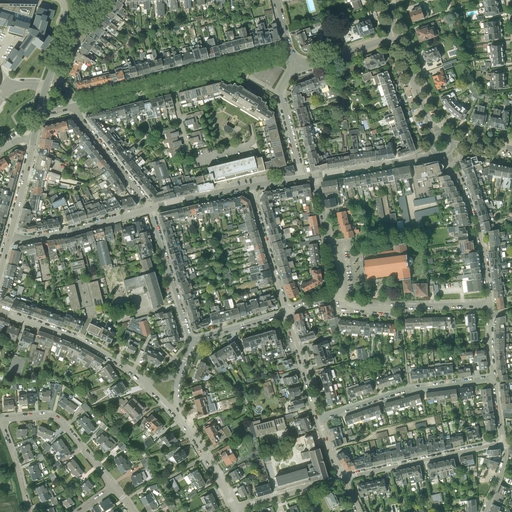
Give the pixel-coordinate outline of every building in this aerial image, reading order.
[(114,0),(111,4),(126,15),(127,15),(127,12),(125,10),(122,7),(124,5),(122,4),(116,0),(114,0)] [(150,4),(153,4),(152,0),(145,0),(147,9),(150,9),(150,4)] [(157,15),(160,15),(159,0),(152,0),(153,4),(156,4),(157,15)] [(159,0),(160,15),(165,15),(164,4),(167,3),(166,0),(159,0)] [(185,9),(189,8),(187,0),(180,0),(181,1),(181,2),(184,2),(185,9)] [(350,0),(351,3),(354,10),(361,8),(358,0),(350,0)] [(36,14),(32,28),(29,28),(35,6),(14,4),(10,4),(0,3),(0,25),(7,27),(7,25),(10,26),(9,32),(23,36),(24,34),(25,34),(27,35),(28,36),(19,47),(21,49),(19,51),(14,48),(5,60),(7,61),(4,66),(9,69),(10,68),(14,71),(23,59),(21,58),(23,55),(28,58),(37,47),(39,48),(40,47),(45,51),(54,39),(49,35),(47,38),(44,36),(48,22),(46,21),(47,18),(52,20),(55,11),(49,9),(49,11),(47,10),(48,10),(38,7),(37,13),(38,14),(38,15),(36,14)] [(125,16),(126,15),(111,4),(108,9),(121,18),(123,15),(125,16)] [(416,8),(417,10),(411,12),(414,22),(425,18),(425,17),(429,16),(429,15),(429,14),(429,12),(428,12),(427,11),(424,12),(422,6),(416,8)] [(498,6),(484,8),(485,12),(484,12),(485,16),(486,16),(499,14),(498,6)] [(108,9),(104,14),(116,23),(117,24),(118,22),(121,18),(108,9)] [(115,25),(116,23),(104,14),(100,20),(115,31),(118,28),(115,25)] [(117,32),(115,31),(100,20),(96,25),(107,33),(108,31),(110,32),(111,32),(115,35),(117,32)] [(355,31),(352,32),(355,39),(361,36),(361,35),(373,31),(372,27),(371,27),(371,26),(370,27),(368,21),(354,26),(355,31)] [(487,22),(483,23),(484,26),(484,29),(501,27),(500,25),(501,24),(501,22),(500,22),(500,21),(488,22),(487,22)] [(421,41),(425,40),(426,41),(428,40),(429,39),(439,35),(440,33),(439,30),(436,29),(435,29),(435,28),(436,28),(434,22),(428,24),(428,26),(417,30),(421,41)] [(265,44),(271,42),(268,29),(265,29),(263,23),(260,24),(265,44)] [(267,27),(268,29),(271,42),(277,41),(276,40),(280,40),(276,23),(271,24),(271,26),(267,27)] [(259,45),(265,44),(260,24),(257,25),(258,30),(256,30),(256,32),(259,45)] [(92,31),(103,38),(105,35),(106,34),(107,33),(96,25),(92,31)] [(246,48),(253,47),(250,33),(247,34),(245,27),(243,28),(243,27),(241,27),(241,28),(246,48)] [(485,35),(501,33),(501,32),(503,31),(502,30),(501,29),(501,27),(484,29),(485,35)] [(234,51),(240,50),(237,37),(234,37),(232,31),(230,31),(230,30),(229,28),(228,29),(228,30),(234,51)] [(240,50),(246,48),(241,28),(238,29),(240,36),(237,37),(240,50)] [(304,40),(306,39),(305,34),(309,33),(309,32),(311,31),(309,28),(298,32),(299,34),(296,35),(297,35),(296,35),(295,36),(295,37),(295,39),(296,39),(297,39),(299,45),(305,43),(304,40)] [(228,53),(234,51),(228,30),(227,31),(227,32),(225,32),(227,39),(224,40),(225,42),(228,53)] [(88,36),(99,43),(101,41),(106,45),(108,42),(103,38),(92,31),(88,36)] [(253,47),(259,45),(256,32),(253,32),(250,33),(253,47)] [(501,33),(485,35),(485,41),(490,41),(490,40),(494,39),(495,40),(497,40),(497,39),(502,38),(502,37),(503,36),(502,34),(501,33)] [(84,41),(97,50),(102,53),(103,51),(100,49),(101,48),(98,46),(99,43),(88,36),(84,41)] [(208,58),(205,46),(205,45),(202,45),(200,37),(196,38),(198,45),(202,59),(208,58)] [(305,43),(299,45),(301,49),(302,49),(302,50),(303,51),(304,52),(306,52),(307,52),(308,52),(308,53),(311,52),(313,51),(312,50),(315,50),(314,49),(320,48),(318,41),(317,38),(314,39),(314,37),(308,39),(308,40),(308,41),(307,41),(306,39),(304,40),(305,43)] [(214,56),(221,55),(218,43),(215,44),(213,38),(210,39),(214,56)] [(327,38),(318,41),(320,48),(329,45),(327,38)] [(208,58),(214,56),(210,39),(207,40),(208,45),(205,46),(208,58)] [(95,53),(97,50),(84,41),(81,46),(92,54),(93,51),(95,53)] [(221,55),(228,53),(225,42),(222,43),(222,42),(218,43),(221,55)] [(182,64),(189,63),(185,46),(184,46),(184,43),(177,44),(178,47),(182,47),(182,49),(179,50),(179,52),(182,64)] [(189,63),(195,61),(192,49),(188,49),(187,45),(185,46),(189,63)] [(195,61),(202,59),(198,45),(191,46),(192,49),(195,61)] [(77,52),(93,61),(94,58),(93,57),(91,56),(92,54),(81,46),(77,52)] [(176,66),(182,64),(179,52),(176,53),(174,47),(171,48),(172,52),(176,66)] [(428,62),(430,63),(431,63),(432,62),(432,61),(436,60),(436,61),(442,58),(442,57),(442,56),(442,54),(441,54),(440,54),(439,51),(438,51),(437,48),(424,52),(428,62)] [(157,71),(163,69),(160,57),(157,58),(155,49),(151,50),(152,52),(157,71)] [(163,69),(170,68),(166,50),(162,51),(163,56),(160,57),(163,69)] [(170,68),(176,66),(172,52),(169,53),(168,50),(166,50),(170,68)] [(94,62),(93,61),(77,52),(73,59),(75,60),(85,65),(87,62),(92,65),(94,62)] [(150,73),(157,71),(152,52),(149,53),(151,60),(148,61),(150,72),(150,73)] [(381,53),(370,57),(374,68),(377,67),(377,68),(381,66),(380,65),(384,63),(385,62),(384,61),(383,60),(382,58),(383,58),(381,53)] [(131,78),(138,76),(135,64),(131,65),(130,58),(126,59),(128,67),(131,77),(131,78)] [(503,58),(491,59),(492,63),(491,63),(491,66),(492,66),(504,65),(504,64),(505,64),(505,62),(503,61),(503,58)] [(144,74),(150,72),(148,61),(147,59),(141,61),(144,74)] [(74,66),(82,71),(83,69),(85,65),(75,60),(73,63),(74,64),(73,66),(74,66)] [(142,74),(144,74),(141,61),(135,62),(135,64),(138,76),(142,75),(142,74)] [(484,71),(490,70),(489,66),(489,63),(485,63),(485,67),(480,68),(481,71),(484,71)] [(75,80),(78,78),(79,77),(81,76),(80,74),(80,73),(81,73),(82,71),(74,66),(70,74),(75,78),(74,78),(75,81),(75,80)] [(117,81),(124,79),(121,67),(114,69),(115,73),(117,81)] [(124,79),(131,77),(128,67),(122,69),(121,67),(124,79)] [(439,71),(440,74),(433,77),(438,89),(442,88),(441,88),(441,86),(442,86),(441,85),(444,84),(444,85),(447,84),(446,79),(447,79),(445,76),(444,74),(445,74),(444,70),(442,70),(440,71),(439,71)] [(100,85),(105,84),(102,74),(102,71),(96,72),(96,75),(98,85),(100,85)] [(377,86),(390,82),(388,75),(389,74),(388,71),(387,72),(387,71),(376,75),(377,75),(372,77),(370,72),(363,74),(362,72),(361,73),(361,75),(363,82),(374,78),(376,87),(377,86)] [(492,81),(505,81),(506,79),(506,77),(504,76),(504,71),(496,72),(494,72),(494,73),(487,73),(487,77),(492,77),(492,81)] [(105,84),(111,82),(109,74),(109,72),(102,74),(105,84)] [(97,85),(98,85),(96,75),(95,76),(94,74),(93,75),(93,76),(90,77),(92,87),(97,86),(97,85)] [(317,77),(321,89),(324,88),(328,87),(327,84),(324,75),(323,75),(322,75),(320,76),(320,77),(317,77)] [(86,88),(92,87),(90,77),(84,78),(86,88)] [(318,90),(321,89),(317,77),(317,78),(316,77),(314,78),(314,79),(311,80),(315,91),(317,96),(317,97),(320,96),(318,90)] [(86,88),(84,78),(79,80),(78,78),(75,80),(76,82),(75,82),(77,90),(85,88),(86,88)] [(309,93),(315,91),(311,80),(310,79),(308,80),(307,81),(305,82),(309,93)] [(256,92),(252,89),(248,87),(246,89),(240,85),(239,87),(234,84),(233,86),(230,85),(229,85),(229,86),(221,81),(221,83),(217,88),(219,96),(241,108),(262,121),(274,118),(273,114),(274,113),(266,108),(267,107),(267,106),(264,105),(265,102),(261,99),(261,98),(255,94),(256,92)] [(505,81),(492,81),(491,81),(491,86),(490,86),(490,89),(492,89),(504,89),(504,82),(505,81)] [(309,93),(305,82),(299,84),(301,91),(302,93),(305,92),(306,94),(309,93)] [(384,96),(394,93),(395,92),(391,82),(390,82),(377,86),(380,94),(376,95),(377,98),(384,96)] [(214,97),(219,96),(217,88),(221,83),(211,85),(214,97)] [(299,92),(301,91),(299,84),(295,85),(294,87),(292,87),(292,89),(292,90),(291,92),(292,96),(299,94),(299,93),(299,92)] [(208,99),(214,97),(211,85),(205,86),(208,99)] [(469,95),(471,97),(472,96),(473,93),(477,89),(476,85),(469,89),(472,93),(469,95)] [(203,100),(208,99),(205,86),(200,88),(203,100)] [(339,94),(340,94),(337,86),(328,89),(331,95),(337,94),(339,94)] [(198,101),(203,100),(200,88),(194,89),(198,101)] [(192,103),(198,101),(194,89),(189,90),(192,103)] [(187,104),(192,103),(189,90),(184,92),(187,104)] [(181,105),(187,104),(184,92),(178,93),(181,105)] [(445,105),(455,99),(457,98),(454,92),(441,98),(440,98),(441,101),(442,100),(443,102),(445,105)] [(388,110),(398,107),(397,103),(398,103),(399,102),(400,101),(399,99),(398,98),(396,98),(394,93),(384,96),(385,99),(382,100),(383,103),(386,102),(389,109),(388,110)] [(163,96),(166,108),(171,107),(173,113),(175,113),(170,94),(163,96)] [(167,113),(166,108),(163,96),(156,98),(159,110),(162,110),(164,114),(166,114),(166,115),(166,117),(168,117),(167,113)] [(295,108),(306,106),(305,102),(312,101),(311,97),(304,99),(294,101),(295,108)] [(161,116),(159,110),(156,98),(149,100),(152,112),(155,111),(157,117),(161,116)] [(448,110),(450,112),(459,104),(458,102),(457,102),(455,99),(445,105),(444,108),(445,109),(447,109),(448,110)] [(146,114),(152,112),(149,100),(143,101),(146,114)] [(143,115),(146,114),(143,101),(137,103),(139,115),(141,122),(145,121),(143,115)] [(136,116),(139,115),(137,103),(130,104),(132,115),(134,124),(138,123),(136,116)] [(472,123),(478,124),(482,104),(479,103),(479,105),(478,109),(475,109),(472,123)] [(129,116),(132,115),(130,104),(123,106),(126,116),(127,122),(130,121),(129,116)] [(453,118),(456,116),(463,107),(459,104),(450,112),(451,113),(453,114),(452,116),(453,118)] [(482,104),(478,124),(485,125),(487,114),(487,111),(484,111),(486,104),(482,104)] [(297,115),(307,112),(309,112),(308,105),(306,106),(295,108),(297,115)] [(493,127),(494,127),(499,105),(496,105),(496,106),(495,106),(494,113),(491,112),(488,126),(490,128),(491,128),(493,127)] [(500,128),(502,118),(503,115),(500,114),(502,106),(499,105),(494,127),(500,128)] [(123,117),(126,116),(123,106),(117,108),(120,118),(120,121),(124,120),(123,117)] [(383,120),(402,113),(399,106),(398,107),(388,110),(389,114),(383,116),(384,118),(382,119),(383,120)] [(464,106),(463,107),(456,116),(459,118),(460,119),(462,119),(462,118),(462,117),(463,115),(464,116),(468,111),(469,110),(464,106)] [(116,119),(120,118),(117,108),(110,109),(113,120),(114,125),(117,124),(116,119)] [(110,120),(113,120),(110,109),(104,111),(107,121),(110,120)] [(107,122),(107,121),(104,111),(95,113),(97,119),(102,118),(102,120),(105,120),(106,123),(110,124),(109,122),(107,122)] [(298,121),(309,118),(307,112),(297,115),(298,121)] [(94,119),(97,119),(95,113),(86,115),(85,117),(91,125),(96,121),(94,119)] [(184,121),(185,121),(186,125),(193,124),(194,129),(201,127),(199,124),(198,124),(195,113),(187,115),(188,120),(184,121)] [(391,124),(404,119),(402,113),(383,120),(384,123),(390,121),(391,124)] [(263,127),(275,124),(274,118),(262,121),(263,127)] [(300,127),(310,125),(310,123),(314,122),(313,120),(312,120),(309,121),(309,118),(298,121),(300,127)] [(502,118),(500,128),(507,130),(509,119),(502,118)] [(72,132),(74,134),(80,129),(71,119),(66,121),(69,133),(72,132)] [(390,131),(406,125),(405,123),(406,123),(406,120),(404,120),(404,119),(391,124),(390,124),(391,127),(389,128),(390,131)] [(66,134),(69,133),(66,121),(60,122),(64,140),(67,140),(66,134)] [(97,132),(104,127),(101,123),(99,125),(96,121),(91,125),(97,132)] [(61,141),(64,140),(60,122),(54,124),(56,134),(59,133),(61,141)] [(303,140),(315,137),(318,136),(317,133),(315,134),(313,128),(317,127),(316,123),(310,125),(300,127),(303,140)] [(52,135),(56,134),(54,124),(43,126),(52,135)] [(225,131),(228,133),(232,132),(234,129),(226,124),(224,127),(225,131)] [(264,132),(277,129),(275,124),(263,127),(264,132)] [(394,136),(408,131),(407,129),(408,128),(408,126),(406,126),(406,125),(390,131),(392,130),(393,133),(394,136)] [(51,135),(52,135),(43,126),(40,138),(51,140),(51,139),(51,135)] [(97,132),(101,137),(110,129),(108,127),(106,129),(104,126),(104,127),(97,132)] [(101,137),(105,141),(115,133),(114,131),(115,130),(113,127),(110,129),(101,137)] [(167,139),(176,137),(179,136),(178,132),(179,132),(178,131),(176,132),(175,127),(161,131),(162,135),(166,134),(167,139)] [(77,141),(84,135),(80,129),(74,134),(72,135),(77,141)] [(266,138),(278,135),(277,129),(264,132),(266,138)] [(189,139),(191,143),(197,141),(199,147),(205,145),(204,142),(203,142),(200,131),(190,133),(191,138),(189,139)] [(400,141),(410,137),(409,135),(410,134),(410,132),(408,132),(408,131),(394,136),(397,135),(399,141),(400,141)] [(109,146),(116,140),(114,138),(117,136),(117,135),(118,134),(117,132),(115,133),(105,141),(109,146)] [(74,151),(80,147),(88,140),(84,135),(77,141),(78,143),(72,148),(74,151)] [(267,143),(279,140),(278,135),(266,138),(267,143)] [(356,139),(356,135),(351,136),(352,146),(353,149),(355,164),(364,162),(362,150),(362,148),(358,149),(356,139)] [(385,146),(388,159),(394,158),(395,156),(391,141),(394,140),(393,135),(389,135),(390,139),(387,140),(388,144),(385,145),(385,146)] [(169,148),(178,146),(182,145),(181,141),(181,140),(177,141),(176,137),(167,139),(163,140),(164,144),(168,143),(169,148)] [(305,146),(315,144),(317,143),(315,137),(303,140),(305,146)] [(405,146),(412,144),(411,141),(412,140),(412,138),(410,137),(400,141),(401,145),(395,146),(396,149),(405,146)] [(40,143),(59,146),(59,145),(58,145),(58,143),(51,142),(51,140),(40,138),(40,143)] [(109,146),(112,151),(125,141),(124,139),(122,141),(121,140),(118,142),(117,140),(116,140),(109,146)] [(77,155),(77,156),(92,144),(88,140),(80,147),(81,149),(76,153),(78,155),(77,155)] [(268,148),(281,145),(279,140),(267,143),(268,148)] [(382,160),(388,159),(385,146),(383,147),(383,145),(382,140),(378,141),(379,146),(382,160)] [(117,156),(124,150),(122,147),(127,143),(125,141),(112,151),(117,156)] [(370,162),(376,161),(374,147),(371,148),(371,146),(370,142),(367,143),(370,162)] [(85,154),(87,156),(96,149),(92,144),(77,156),(76,158),(77,159),(78,157),(79,156),(80,158),(85,154)] [(306,153),(317,150),(316,147),(315,144),(305,146),(306,153)] [(405,146),(407,154),(415,151),(416,150),(415,147),(413,147),(412,144),(405,146)] [(270,154),(282,151),(281,145),(268,148),(270,154)] [(117,156),(121,161),(133,151),(136,149),(134,146),(128,151),(126,148),(124,150),(117,156)] [(178,146),(169,148),(166,149),(167,153),(170,152),(172,157),(184,154),(183,150),(183,149),(180,150),(178,146)] [(376,161),(382,160),(379,146),(376,146),(376,147),(374,147),(376,161)] [(398,157),(407,154),(405,146),(396,149),(398,157)] [(37,154),(51,158),(55,160),(56,156),(53,156),(54,154),(51,154),(51,150),(39,148),(38,153),(37,154)] [(84,165),(85,165),(99,154),(96,149),(87,156),(89,158),(84,162),(85,164),(84,165)] [(12,161),(14,161),(16,159),(18,150),(16,150),(9,154),(9,155),(8,156),(12,161)] [(14,161),(21,163),(24,151),(21,151),(18,150),(16,159),(14,161)] [(308,159),(319,156),(318,154),(317,150),(306,153),(308,159)] [(125,166),(134,158),(132,156),(135,154),(134,153),(135,153),(133,151),(121,161),(125,166)] [(271,159),(283,156),(282,151),(270,154),(271,159)] [(33,171),(60,178),(60,175),(52,172),(47,171),(51,158),(37,154),(33,171)] [(93,163),(95,165),(103,158),(99,154),(85,165),(86,166),(87,166),(88,167),(93,163)] [(125,166),(129,171),(145,158),(142,155),(136,160),(134,158),(125,166)] [(318,162),(326,160),(325,156),(325,155),(319,156),(308,159),(309,164),(318,162)] [(265,170),(263,162),(262,157),(254,158),(254,156),(217,165),(210,167),(208,167),(209,174),(197,177),(197,176),(196,176),(195,176),(195,177),(194,177),(195,178),(196,179),(195,179),(199,192),(213,189),(211,178),(213,178),(214,182),(221,181),(264,170),(265,170)] [(271,159),(271,160),(273,168),(285,165),(283,156),(271,159)] [(463,170),(480,164),(483,164),(484,163),(484,162),(482,162),(481,161),(479,162),(478,161),(477,157),(471,158),(469,157),(467,158),(465,160),(463,161),(461,161),(463,170)] [(9,166),(4,158),(0,161),(0,164),(3,170),(6,168),(7,169),(10,167),(9,166)] [(93,174),(95,173),(107,163),(103,158),(95,165),(96,167),(91,171),(93,174)] [(133,176),(141,169),(142,168),(140,166),(147,161),(145,158),(129,171),(133,176)] [(169,199),(175,197),(168,174),(164,159),(159,160),(156,161),(151,162),(153,168),(158,181),(164,179),(169,199)] [(265,170),(273,168),(271,160),(263,162),(265,170)] [(320,170),(327,169),(326,160),(318,162),(320,170)] [(18,174),(21,163),(14,161),(11,173),(18,174)] [(440,161),(424,164),(414,165),(417,183),(428,181),(427,180),(430,179),(432,178),(433,178),(438,177),(440,177),(444,176),(442,169),(443,169),(444,166),(442,164),(441,164),(440,161)] [(310,172),(320,170),(318,162),(309,164),(309,165),(308,165),(310,172)] [(492,178),(495,178),(498,164),(497,164),(497,163),(495,162),(494,163),(494,164),(490,163),(490,167),(488,174),(487,180),(488,183),(491,183),(492,178)] [(103,171),(104,173),(111,168),(107,163),(95,173),(97,176),(103,171)] [(502,179),(505,166),(502,165),(502,164),(501,164),(499,163),(498,164),(495,178),(498,178),(496,186),(500,186),(502,179)] [(479,171),(483,169),(482,166),(481,166),(480,164),(463,170),(465,175),(479,171)] [(503,187),(507,188),(511,167),(508,167),(508,166),(508,165),(506,164),(505,165),(505,166),(502,179),(504,180),(503,187)] [(287,175),(290,175),(293,174),(294,174),(294,173),(292,166),(288,167),(287,167),(285,168),(285,170),(284,171),(285,173),(286,173),(287,175)] [(405,192),(406,196),(412,194),(411,191),(410,187),(409,178),(410,178),(412,178),(410,166),(408,166),(400,168),(402,181),(404,180),(404,179),(406,192),(405,192)] [(483,169),(484,172),(480,174),(479,171),(465,175),(467,181),(481,176),(488,174),(490,167),(483,169)] [(101,176),(105,181),(115,173),(111,168),(104,173),(101,176)] [(133,176),(137,181),(149,171),(150,170),(148,168),(144,171),(141,169),(133,176)] [(396,188),(397,191),(402,191),(401,186),(400,182),(402,182),(402,181),(400,168),(393,169),(396,188)] [(394,188),(396,188),(393,169),(391,169),(388,169),(388,170),(387,170),(390,183),(390,185),(393,184),(394,188)] [(59,182),(60,178),(33,171),(31,180),(33,180),(33,181),(50,181),(55,182),(59,182)] [(141,186),(150,179),(148,176),(149,175),(151,173),(149,171),(137,181),(141,186)] [(189,194),(186,184),(184,184),(183,182),(184,182),(182,175),(181,175),(180,174),(181,174),(180,171),(178,172),(179,176),(184,195),(189,194)] [(6,190),(13,191),(15,184),(18,174),(11,173),(8,172),(6,172),(5,172),(5,173),(7,175),(7,176),(12,177),(12,178),(10,177),(9,182),(9,183),(5,181),(3,189),(6,190)] [(108,187),(110,185),(118,178),(115,173),(105,181),(102,182),(99,184),(98,184),(101,190),(103,189),(108,187)] [(180,196),(174,177),(171,178),(170,174),(168,174),(175,197),(180,196)] [(366,192),(369,191),(366,174),(364,175),(363,174),(361,174),(361,175),(360,175),(362,190),(366,190),(366,192)] [(363,194),(362,190),(360,175),(355,176),(357,189),(359,189),(360,195),(363,194)] [(145,191),(152,185),(150,183),(156,179),(153,176),(150,179),(141,186),(145,191)] [(180,196),(184,195),(179,176),(177,176),(174,177),(180,196)] [(189,194),(194,193),(189,178),(189,176),(184,177),(186,184),(189,194)] [(469,186),(482,181),(481,176),(467,181),(469,186)] [(199,192),(195,179),(193,180),(192,177),(191,177),(189,178),(194,193),(199,192)] [(350,197),(353,196),(349,177),(344,178),(347,191),(349,191),(350,197)] [(114,190),(116,193),(118,195),(119,195),(125,190),(123,186),(122,184),(118,178),(110,185),(115,190),(114,190)] [(347,196),(347,191),(344,178),(338,179),(340,193),(341,197),(347,196)] [(164,200),(169,199),(164,179),(158,181),(158,183),(160,188),(164,200)] [(336,193),(340,193),(338,179),(334,180),(330,180),(323,182),(322,183),(323,187),(324,193),(325,196),(332,194),(336,193)] [(442,188),(454,185),(453,181),(451,180),(441,183),(439,183),(440,189),(442,188)] [(470,191),(480,188),(479,186),(483,184),(482,181),(469,186),(470,191)] [(145,191),(151,198),(157,193),(156,191),(160,188),(158,183),(155,186),(153,184),(152,185),(145,191)] [(302,185),(306,204),(306,206),(307,213),(312,212),(311,205),(308,206),(307,202),(312,201),(309,185),(308,184),(302,185)] [(302,204),(306,204),(302,185),(296,186),(299,198),(300,204),(302,203),(302,204)] [(443,194),(457,191),(456,186),(454,185),(442,188),(443,194)] [(296,198),(299,198),(296,186),(290,187),(294,202),(294,203),(296,202),(295,201),(297,200),(296,198)] [(490,188),(488,189),(488,190),(487,190),(486,190),(486,191),(485,190),(484,190),(484,189),(484,188),(484,187),(484,186),(480,188),(470,191),(472,196),(486,192),(491,190),(490,188)] [(113,211),(122,208),(115,198),(108,187),(103,189),(105,193),(108,200),(113,211)] [(288,203),(294,202),(290,187),(284,188),(286,198),(288,203)] [(1,194),(12,196),(13,191),(6,190),(3,189),(0,188),(0,191),(2,192),(1,194)] [(31,194),(41,196),(46,197),(47,190),(47,188),(43,188),(43,189),(32,188),(31,194)] [(156,202),(164,200),(160,188),(156,191),(157,193),(151,198),(153,200),(156,202)] [(282,198),(286,198),(284,188),(277,189),(280,200),(283,199),(282,198)] [(277,200),(280,200),(277,189),(271,190),(273,202),(274,204),(276,204),(276,203),(277,201),(277,200)] [(269,203),(273,202),(271,190),(267,191),(265,191),(259,200),(261,205),(269,203)] [(448,199),(460,196),(459,192),(457,191),(443,194),(440,195),(441,197),(442,197),(443,197),(447,196),(448,199)] [(474,201),(487,197),(486,192),(472,196),(474,201)] [(338,197),(341,197),(340,193),(336,193),(332,194),(332,198),(325,200),(327,208),(337,206),(340,205),(338,197)] [(28,209),(36,211),(38,211),(39,208),(41,208),(43,201),(40,201),(41,196),(31,194),(28,209)] [(52,203),(54,208),(54,209),(67,203),(64,197),(59,199),(56,194),(50,198),(52,203)] [(81,221),(87,219),(80,201),(78,195),(75,197),(77,204),(74,205),(75,206),(81,221)] [(115,198),(122,208),(123,209),(137,205),(131,197),(120,201),(117,196),(115,198)] [(242,206),(241,204),(240,196),(239,197),(233,198),(235,208),(242,206)] [(242,196),(240,196),(241,204),(245,203),(246,206),(250,205),(249,200),(242,196)] [(475,206),(489,202),(488,200),(488,199),(488,200),(487,197),(474,201),(475,206)] [(0,203),(9,206),(10,201),(0,198),(0,203)] [(230,214),(230,211),(227,199),(222,200),(224,214),(225,215),(230,214)] [(87,219),(92,218),(87,205),(85,206),(82,200),(80,201),(87,219)] [(96,216),(100,215),(95,203),(94,202),(94,200),(90,201),(96,216)] [(100,215),(107,213),(102,202),(101,200),(99,202),(95,203),(100,215)] [(107,213),(113,211),(108,200),(106,201),(105,200),(102,202),(107,213)] [(222,214),(224,214),(222,200),(216,201),(218,210),(219,215),(222,214)] [(92,218),(96,216),(90,201),(86,203),(87,205),(92,218)] [(477,211),(486,208),(492,206),(491,201),(489,202),(475,206),(477,211)] [(215,220),(214,218),(211,202),(206,203),(207,212),(207,213),(209,213),(211,221),(212,221),(215,220)] [(263,212),(273,209),(272,206),(273,206),(272,204),(274,204),(273,202),(269,203),(261,205),(263,212)] [(0,210),(7,212),(9,206),(0,203),(0,210)] [(197,220),(203,218),(200,204),(194,205),(197,217),(197,220)] [(193,218),(197,217),(194,205),(188,206),(191,220),(194,220),(193,218)] [(241,214),(252,211),(250,205),(246,206),(246,207),(242,208),(241,208),(239,208),(240,211),(241,214)] [(74,224),(81,221),(75,206),(68,209),(74,224)] [(192,224),(191,220),(188,206),(182,208),(186,223),(186,225),(189,225),(189,228),(193,227),(192,224)] [(453,215),(467,212),(466,206),(455,209),(449,210),(449,211),(452,211),(453,215)] [(264,218),(274,216),(273,213),(280,211),(279,207),(273,209),(263,212),(264,218)] [(339,219),(348,217),(347,214),(352,213),(352,210),(352,207),(349,208),(344,209),(344,211),(338,212),(339,219)] [(21,214),(31,217),(35,218),(36,211),(28,209),(23,208),(21,214)] [(179,221),(180,225),(186,223),(182,208),(176,209),(179,221)] [(479,217),(492,212),(491,210),(487,211),(486,208),(477,211),(479,217)] [(69,225),(74,224),(68,209),(63,211),(69,225)] [(176,222),(179,221),(176,209),(169,211),(170,216),(171,220),(175,219),(176,222)] [(160,223),(171,220),(170,216),(169,211),(160,213),(158,216),(159,219),(160,223)] [(244,220),(254,218),(252,211),(241,214),(236,215),(238,222),(244,220)] [(453,221),(469,217),(467,212),(453,215),(452,215),(453,218),(453,221)] [(492,212),(479,217),(480,222),(490,219),(489,216),(490,216),(490,217),(493,216),(492,212)] [(52,217),(54,228),(60,227),(58,218),(56,213),(51,214),(52,217)] [(309,226),(317,225),(315,215),(310,216),(310,213),(303,214),(304,218),(308,217),(309,226)] [(20,220),(28,223),(29,219),(30,220),(31,217),(21,214),(20,220)] [(266,224),(280,220),(279,217),(277,217),(276,215),(274,216),(264,218),(266,224)] [(345,225),(349,224),(348,217),(339,219),(339,223),(339,227),(341,226),(346,225),(345,225)] [(454,227),(459,226),(471,225),(469,217),(453,221),(454,223),(453,224),(454,227)] [(257,230),(255,224),(254,218),(244,220),(245,223),(238,225),(239,229),(239,231),(242,230),(242,231),(247,230),(248,232),(257,230)] [(162,229),(171,227),(171,224),(173,223),(176,222),(175,219),(171,220),(160,223),(162,229)] [(27,232),(37,231),(36,222),(30,223),(28,223),(20,220),(17,230),(27,232)] [(139,233),(145,232),(142,220),(139,221),(138,220),(137,221),(136,222),(135,222),(133,223),(133,226),(135,234),(139,233)] [(268,230),(281,226),(280,220),(266,224),(268,230)] [(499,229),(502,229),(501,225),(494,226),(494,224),(491,224),(490,221),(481,223),(483,233),(489,231),(499,229)] [(128,247),(132,246),(127,228),(122,229),(120,223),(114,225),(114,226),(116,232),(121,230),(123,237),(124,237),(125,239),(126,239),(127,242),(128,247)] [(343,232),(357,229),(356,226),(351,227),(351,224),(349,224),(345,225),(346,225),(341,226),(343,232)] [(317,225),(309,226),(305,227),(306,230),(308,229),(308,231),(311,230),(312,235),(319,234),(317,225)] [(103,228),(106,241),(115,239),(113,234),(116,233),(114,226),(103,228)] [(135,245),(137,245),(136,239),(134,239),(133,235),(135,234),(133,226),(127,228),(132,246),(135,245)] [(164,236),(175,232),(173,226),(171,227),(162,229),(164,236)] [(283,231),(284,235),(289,233),(288,231),(287,228),(282,230),(281,226),(268,230),(267,231),(268,233),(269,233),(269,235),(283,231)] [(455,238),(469,236),(468,235),(469,234),(469,232),(468,232),(468,231),(466,231),(465,228),(459,229),(459,226),(454,227),(448,227),(449,233),(453,232),(454,237),(455,237),(455,238)] [(103,228),(92,231),(102,272),(112,268),(106,241),(103,228)] [(357,229),(343,232),(343,233),(344,232),(345,234),(344,234),(345,237),(345,238),(354,237),(354,234),(360,233),(359,229),(357,229)] [(248,239),(259,236),(257,230),(248,232),(244,233),(245,235),(239,237),(240,242),(244,240),(248,239)] [(96,250),(97,250),(92,231),(86,233),(89,244),(91,243),(92,247),(95,246),(96,250)] [(142,243),(150,241),(151,241),(151,239),(149,239),(149,237),(150,237),(150,236),(149,232),(148,233),(147,231),(145,232),(139,233),(140,238),(142,243)] [(166,242),(177,239),(176,236),(182,234),(181,232),(181,231),(175,232),(164,236),(166,242)] [(271,243),(286,238),(284,235),(283,231),(269,235),(271,243)] [(89,244),(86,233),(81,235),(84,248),(90,247),(89,244)] [(78,250),(84,248),(81,235),(75,236),(78,250)] [(74,252),(78,250),(75,236),(70,238),(72,248),(73,248),(74,252)] [(248,246),(261,242),(259,236),(248,239),(249,242),(248,242),(246,243),(247,246),(248,246)] [(74,255),(74,252),(73,248),(72,248),(70,238),(69,237),(64,239),(67,248),(69,253),(71,252),(72,255),(74,255)] [(63,249),(67,248),(64,239),(64,238),(55,240),(56,250),(59,250),(63,250),(63,249)] [(168,249),(180,245),(179,241),(178,238),(177,239),(166,242),(168,249)] [(274,250),(285,247),(284,243),(284,239),(286,239),(286,238),(271,243),(274,250)] [(50,260),(55,259),(58,258),(57,255),(56,250),(55,240),(51,240),(47,241),(42,242),(45,253),(49,252),(50,260)] [(142,252),(152,248),(150,241),(142,243),(137,245),(135,245),(136,248),(138,248),(139,252),(141,251),(142,252)] [(309,251),(318,250),(317,246),(319,245),(318,243),(317,243),(312,244),(311,241),(300,242),(301,246),(308,245),(309,251)] [(461,254),(475,252),(473,241),(459,242),(459,243),(461,254)] [(34,243),(36,253),(38,259),(39,259),(39,260),(40,260),(40,259),(41,259),(43,258),(43,260),(41,260),(42,264),(48,263),(46,257),(45,253),(42,242),(34,243)] [(248,252),(262,247),(261,242),(248,246),(248,249),(247,249),(248,252)] [(26,245),(28,254),(29,255),(29,254),(31,263),(38,262),(36,253),(34,243),(26,245)] [(366,277),(366,279),(398,274),(399,280),(404,279),(404,281),(403,281),(405,293),(412,292),(412,291),(414,291),(414,294),(416,294),(416,296),(428,296),(428,283),(416,283),(416,284),(412,284),(411,279),(411,278),(410,270),(411,270),(411,269),(411,268),(410,267),(410,265),(411,265),(412,264),(413,263),(414,261),(413,259),(412,258),(411,256),(410,256),(409,256),(408,256),(408,253),(409,253),(409,252),(409,251),(409,250),(408,250),(407,250),(406,243),(394,245),(395,250),(363,254),(363,256),(363,260),(364,260),(364,264),(363,264),(364,269),(365,269),(366,273),(365,273),(365,277),(366,277)] [(170,254),(180,251),(179,251),(178,249),(181,248),(183,247),(182,244),(180,245),(168,249),(170,254)] [(23,255),(28,254),(26,245),(19,246),(23,255)] [(254,255),(264,252),(262,247),(248,252),(248,254),(251,253),(252,256),(254,255)] [(275,256),(291,252),(290,248),(287,249),(286,247),(285,247),(274,250),(275,256)] [(140,261),(144,259),(143,257),(154,254),(152,248),(142,252),(142,254),(138,256),(140,261)] [(12,249),(8,264),(16,266),(17,262),(18,262),(20,252),(16,251),(12,249)] [(172,260),(184,257),(183,254),(186,253),(185,250),(180,251),(170,254),(172,260)] [(277,261),(287,259),(286,256),(291,255),(295,255),(294,251),(291,252),(275,256),(277,261)] [(86,269),(84,265),(81,252),(79,253),(81,260),(70,263),(72,271),(73,271),(72,270),(80,268),(80,270),(86,269)] [(250,262),(265,257),(264,252),(254,255),(254,258),(250,259),(250,262)] [(173,266),(190,261),(191,261),(189,255),(184,257),(172,260),(173,266)] [(320,256),(318,256),(310,257),(311,263),(310,263),(310,268),(317,267),(317,263),(319,263),(319,258),(320,258),(320,256)] [(491,264),(507,262),(510,262),(510,256),(504,257),(490,259),(491,264)] [(263,263),(267,262),(265,257),(250,262),(251,263),(254,262),(254,263),(255,262),(256,265),(263,264),(263,263)] [(149,258),(144,259),(140,261),(139,261),(141,266),(140,266),(141,272),(143,272),(143,275),(138,276),(123,281),(126,291),(144,286),(145,287),(146,287),(148,292),(146,292),(148,298),(150,298),(153,308),(161,306),(160,302),(163,302),(154,272),(149,258)] [(279,267),(296,263),(296,261),(293,262),(292,261),(288,262),(287,259),(277,261),(279,267)] [(175,272),(186,269),(185,266),(191,264),(190,261),(173,266),(175,272)] [(263,264),(256,265),(247,268),(248,270),(250,269),(251,271),(254,269),(254,270),(258,269),(259,271),(269,268),(267,262),(263,263),(263,264)] [(280,273),(290,271),(289,268),(294,267),(294,265),(297,265),(296,263),(279,267),(280,273)] [(22,273),(23,268),(18,267),(17,268),(16,268),(17,266),(8,264),(7,269),(21,273),(22,273)] [(12,276),(17,278),(18,276),(20,276),(21,273),(7,269),(5,275),(12,276)] [(177,278),(188,274),(187,271),(186,269),(175,272),(177,278)] [(255,280),(271,276),(269,269),(260,272),(260,273),(260,275),(254,277),(255,280)] [(312,278),(321,277),(320,270),(315,270),(315,269),(310,270),(311,274),(312,278)] [(282,279),(299,275),(298,273),(296,274),(296,272),(291,273),(290,271),(280,273),(282,279)] [(466,281),(482,279),(481,273),(464,275),(458,276),(458,279),(463,278),(463,281),(466,281)] [(178,283),(187,281),(186,278),(191,277),(190,274),(188,274),(177,278),(178,283)] [(284,284),(294,282),(293,279),(301,278),(300,274),(299,275),(282,279),(284,284)] [(271,276),(255,280),(259,279),(260,283),(257,283),(258,287),(264,285),(273,283),(271,276)] [(2,286),(6,287),(11,289),(13,280),(11,279),(4,277),(2,286)] [(310,279),(311,280),(314,286),(322,282),(321,277),(312,278),(312,279),(310,279)] [(482,279),(466,281),(468,293),(483,290),(482,279)] [(304,291),(314,286),(311,280),(305,282),(300,284),(304,291)] [(91,291),(100,288),(98,281),(89,283),(91,291)] [(180,289),(194,285),(193,282),(188,284),(187,281),(178,283),(180,289)] [(286,291),(296,287),(294,281),(294,282),(284,284),(286,291)] [(68,297),(77,294),(75,284),(66,286),(68,297)] [(16,310),(20,299),(24,287),(19,285),(18,287),(11,308),(16,310)] [(182,295),(191,292),(190,289),(195,288),(194,285),(180,289),(182,295)] [(0,303),(6,305),(6,306),(8,306),(7,307),(11,308),(18,287),(17,287),(13,289),(11,289),(6,287),(6,288),(2,287),(0,292),(0,303)] [(296,287),(286,291),(289,297),(290,297),(290,298),(293,297),(293,296),(298,294),(297,291),(298,290),(297,287),(296,288),(296,287)] [(93,298),(101,296),(100,288),(91,291),(93,298)] [(266,309),(262,296),(261,290),(258,291),(254,292),(255,295),(259,294),(260,296),(259,296),(260,298),(256,299),(260,311),(266,309)] [(183,300),(193,298),(195,297),(197,296),(196,294),(194,294),(192,295),(191,292),(182,295),(183,300)] [(262,296),(266,309),(275,306),(274,301),(276,301),(273,293),(262,296)] [(71,307),(73,307),(80,305),(77,294),(68,297),(71,307)] [(247,314),(253,313),(250,303),(247,304),(245,298),(244,299),(243,295),(241,296),(242,299),(243,302),(247,314)] [(95,306),(103,304),(101,296),(93,298),(95,306)] [(233,318),(240,316),(236,305),(234,305),(231,298),(229,299),(229,296),(226,297),(233,318)] [(226,320),(233,318),(226,297),(225,297),(225,300),(223,300),(226,308),(223,308),(223,309),(226,320)] [(503,297),(494,298),(495,301),(497,301),(498,309),(505,308),(503,297)] [(260,311),(256,299),(256,298),(253,299),(249,300),(250,303),(253,313),(260,311)] [(16,310),(22,312),(26,301),(20,299),(16,310)] [(22,312),(27,314),(31,303),(29,302),(30,300),(26,299),(26,301),(22,312)] [(187,312),(196,309),(195,306),(200,305),(199,302),(185,306),(187,312)] [(240,316),(247,314),(243,302),(240,303),(240,302),(236,304),(236,305),(240,316)] [(27,314),(33,316),(37,305),(31,303),(27,314)] [(39,318),(43,307),(43,306),(37,304),(37,305),(33,316),(39,318)] [(219,322),(226,320),(223,309),(219,310),(218,305),(214,306),(219,322)] [(321,314),(333,311),(332,306),(330,305),(319,308),(320,312),(318,312),(319,315),(321,314)] [(212,324),(219,322),(214,306),(211,307),(213,312),(211,313),(212,316),(210,316),(210,317),(212,324)] [(39,318),(45,320),(48,309),(43,307),(39,318)] [(188,317),(199,314),(203,313),(202,311),(199,312),(198,308),(196,309),(187,312),(188,317)] [(45,320),(50,322),(54,311),(48,309),(45,320)] [(96,315),(103,314),(102,310),(97,311),(96,311),(96,310),(95,312),(93,316),(91,320),(97,318),(96,315)] [(56,324),(60,313),(54,311),(50,322),(56,324)] [(162,320),(173,317),(171,311),(163,314),(162,312),(154,314),(156,318),(157,318),(156,318),(159,317),(160,318),(161,317),(162,320)] [(295,321),(303,319),(309,317),(308,315),(307,315),(306,311),(294,314),(293,316),(295,321)] [(333,311),(321,314),(323,321),(334,318),(333,314),(334,314),(333,311)] [(62,326),(63,323),(65,315),(60,313),(56,324),(62,326)] [(63,323),(69,325),(73,316),(66,313),(65,315),(63,323)] [(190,324),(199,321),(199,318),(200,317),(199,314),(188,317),(190,324)] [(468,327),(475,326),(475,314),(465,315),(466,325),(462,325),(462,327),(468,327)] [(69,325),(75,328),(79,318),(73,316),(69,325)] [(145,317),(131,321),(127,328),(143,336),(151,334),(148,322),(149,322),(148,319),(146,320),(145,317)] [(162,326),(174,323),(173,317),(162,320),(157,321),(157,324),(160,323),(160,324),(161,324),(162,326)] [(201,328),(212,324),(210,317),(207,318),(202,319),(202,322),(199,323),(201,328)] [(340,335),(345,335),(347,320),(338,319),(338,317),(334,317),(335,319),(336,324),(336,325),(338,325),(338,326),(339,326),(339,329),(339,331),(340,335)] [(445,317),(446,328),(451,328),(451,326),(452,326),(452,328),(455,328),(455,318),(451,318),(451,317),(445,317)] [(75,328),(81,330),(84,320),(79,318),(75,328)] [(408,329),(415,328),(414,318),(405,318),(405,319),(405,322),(406,322),(406,330),(408,330),(408,329)] [(5,319),(3,324),(8,326),(5,336),(7,337),(7,338),(13,340),(15,341),(20,329),(17,328),(17,326),(9,324),(10,321),(5,319)] [(296,327),(308,323),(308,320),(304,321),(303,319),(295,321),(296,327)] [(193,330),(201,328),(199,323),(199,321),(190,324),(191,328),(192,327),(193,330)] [(298,332),(310,329),(312,329),(311,325),(312,325),(312,322),(308,323),(296,327),(298,332)] [(93,335),(97,326),(97,325),(93,323),(93,324),(90,323),(87,330),(89,331),(88,333),(93,335)] [(164,332),(176,328),(174,323),(162,326),(159,327),(160,330),(163,329),(164,332)] [(333,338),(339,336),(336,325),(336,324),(330,326),(333,338)] [(389,324),(388,334),(388,335),(394,335),(394,333),(395,333),(394,339),(399,339),(398,330),(396,330),(396,325),(389,324)] [(103,339),(105,341),(110,331),(111,328),(106,325),(104,328),(104,327),(104,328),(99,338),(100,338),(100,339),(102,340),(103,339)] [(93,335),(99,338),(104,328),(100,326),(99,327),(97,326),(93,335)] [(475,326),(468,327),(468,332),(470,332),(471,340),(478,340),(477,331),(476,332),(475,326)] [(35,334),(29,332),(30,330),(26,328),(25,331),(24,330),(25,328),(24,327),(18,345),(22,346),(24,342),(31,344),(35,334)] [(166,337),(177,334),(176,328),(164,332),(161,333),(161,335),(165,334),(166,337)] [(275,340),(280,339),(280,337),(281,336),(278,328),(275,328),(275,329),(272,330),(275,340)] [(310,329),(298,332),(300,342),(315,337),(313,330),(310,331),(310,329)] [(39,344),(43,345),(47,333),(39,330),(37,337),(36,339),(40,341),(39,344)] [(275,343),(275,340),(272,330),(266,332),(269,344),(272,343),(275,343)] [(105,341),(111,343),(115,333),(112,331),(112,332),(110,331),(105,341)] [(267,345),(269,344),(266,332),(261,334),(265,348),(267,347),(267,345)] [(47,333),(43,345),(51,348),(52,345),(53,340),(55,340),(56,337),(55,336),(47,333)] [(169,343),(178,340),(177,337),(179,337),(178,334),(177,334),(166,337),(161,339),(162,342),(168,341),(169,343)] [(266,352),(265,348),(261,334),(254,335),(257,347),(258,348),(261,347),(263,354),(266,353),(266,352)] [(255,348),(257,347),(254,335),(248,337),(251,350),(252,353),(256,352),(255,348)] [(54,357),(57,358),(65,340),(59,338),(56,337),(55,340),(54,343),(57,344),(56,347),(58,347),(56,351),(57,351),(54,357)] [(245,352),(251,350),(248,337),(242,339),(244,348),(245,352)] [(266,353),(268,360),(269,362),(274,361),(272,354),(278,352),(278,351),(281,350),(282,350),(282,349),(285,348),(282,338),(280,339),(275,340),(275,343),(277,349),(266,352),(266,353)] [(131,339),(126,350),(133,354),(136,348),(132,346),(134,341),(131,339)] [(66,351),(67,351),(71,343),(70,342),(65,340),(57,358),(58,358),(58,356),(63,358),(66,351)] [(178,340),(169,343),(164,344),(165,345),(171,351),(176,345),(177,341),(178,341),(178,340)] [(313,352),(326,348),(325,347),(329,345),(328,341),(312,346),(314,352),(313,352)] [(227,346),(234,358),(241,354),(240,352),(241,352),(236,345),(234,342),(227,346)] [(70,358),(77,345),(71,343),(67,351),(69,352),(67,356),(68,357),(67,359),(69,360),(70,358)] [(40,362),(41,363),(44,352),(39,351),(36,350),(37,345),(32,344),(27,363),(39,366),(40,362)] [(147,360),(153,347),(147,344),(147,345),(143,354),(141,357),(147,360)] [(77,358),(77,357),(82,348),(81,347),(77,345),(70,358),(72,359),(72,360),(74,361),(72,363),(71,365),(72,366),(76,360),(77,361),(78,359),(77,358)] [(152,362),(153,363),(157,353),(154,351),(155,348),(156,346),(154,345),(153,347),(147,360),(150,361),(150,362),(151,363),(152,362)] [(237,363),(237,362),(234,358),(227,346),(222,349),(229,360),(231,359),(233,362),(234,361),(236,363),(237,363)] [(77,357),(82,359),(87,351),(82,348),(77,357)] [(315,358),(329,354),(328,353),(330,352),(329,348),(326,348),(313,352),(315,358)] [(217,352),(226,368),(229,366),(228,364),(226,362),(229,360),(222,349),(217,352)] [(478,362),(487,361),(486,350),(484,349),(477,350),(478,358),(473,358),(474,363),(476,362),(478,362)] [(157,353),(153,363),(156,364),(155,365),(158,366),(160,364),(159,363),(164,358),(161,355),(163,354),(159,350),(159,351),(157,353)] [(467,359),(473,358),(478,358),(477,350),(473,351),(466,352),(466,351),(461,352),(460,353),(461,360),(462,359),(462,360),(467,359)] [(84,360),(90,364),(95,355),(87,351),(82,359),(80,364),(81,365),(84,360)] [(219,371),(226,368),(217,352),(210,356),(212,360),(213,364),(214,364),(215,366),(216,368),(217,368),(219,371)] [(332,353),(329,354),(315,358),(315,359),(316,359),(318,365),(334,360),(332,354),(333,354),(332,353)] [(93,367),(94,364),(95,365),(99,358),(95,355),(90,364),(91,365),(92,367),(93,367)] [(282,358),(284,364),(278,366),(279,370),(293,366),(292,365),(293,364),(292,363),(291,359),(287,359),(287,357),(282,358)] [(93,367),(96,369),(98,367),(100,366),(101,365),(103,362),(104,363),(105,362),(99,358),(95,365),(94,364),(93,367)] [(198,369),(210,374),(212,371),(208,370),(209,366),(205,364),(205,363),(202,361),(198,369)] [(487,361),(478,362),(479,362),(480,369),(482,369),(482,370),(488,369),(487,361)] [(104,367),(101,365),(100,366),(98,367),(96,369),(93,373),(96,375),(102,370),(110,382),(118,377),(109,364),(104,367)] [(418,378),(417,368),(417,367),(413,368),(414,370),(411,371),(410,366),(407,366),(408,373),(411,373),(412,379),(418,378)] [(210,374),(198,369),(194,378),(200,381),(201,378),(204,379),(205,379),(206,379),(207,379),(208,379),(208,378),(209,378),(209,377),(210,374)] [(322,381),(332,378),(336,377),(334,372),(333,370),(320,374),(320,375),(319,375),(320,378),(321,378),(322,381)] [(393,372),(393,373),(397,383),(397,382),(397,383),(399,382),(403,381),(400,373),(401,372),(400,370),(393,372)] [(393,384),(397,383),(393,373),(387,375),(390,385),(392,384),(392,385),(393,384)] [(295,375),(287,377),(286,377),(286,378),(283,378),(284,382),(283,382),(284,385),(285,385),(285,386),(288,385),(289,384),(297,382),(296,378),(297,378),(296,376),(295,375)] [(379,389),(385,387),(382,377),(381,375),(380,375),(381,378),(379,378),(379,377),(378,377),(377,377),(376,377),(375,378),(376,381),(379,389)] [(389,385),(390,385),(387,375),(382,377),(385,387),(388,386),(390,385),(389,385)] [(364,382),(365,383),(368,392),(373,390),(371,383),(373,382),(371,377),(367,379),(367,380),(364,382)] [(323,387),(333,384),(332,378),(322,381),(322,382),(322,384),(323,384),(323,387)] [(501,391),(510,390),(510,385),(511,385),(510,383),(511,382),(511,379),(510,380),(502,381),(502,384),(500,384),(501,391)] [(121,382),(109,389),(114,397),(126,389),(121,382)] [(54,389),(57,390),(59,384),(57,384),(55,383),(50,383),(50,390),(43,389),(43,391),(42,393),(39,393),(40,400),(42,400),(50,401),(50,399),(51,399),(54,389)] [(362,394),(368,392),(365,383),(362,384),(361,383),(359,384),(359,386),(362,394)] [(325,392),(335,390),(333,384),(323,387),(325,392)] [(201,396),(206,394),(208,394),(207,390),(202,391),(202,388),(203,388),(202,385),(191,388),(193,395),(200,393),(201,396)] [(350,398),(356,396),(354,388),(353,386),(348,388),(349,389),(348,390),(350,398)] [(356,396),(362,394),(359,386),(354,388),(356,396)] [(299,387),(292,389),(291,388),(289,388),(289,389),(288,389),(289,394),(290,393),(290,394),(293,393),(293,395),(301,393),(299,387)] [(326,398),(336,396),(336,395),(337,395),(336,390),(335,390),(325,392),(326,398)] [(89,396),(90,396),(88,391),(80,394),(85,399),(90,398),(89,396)] [(27,394),(28,403),(35,402),(34,393),(34,392),(30,392),(30,394),(27,394)] [(20,404),(28,403),(27,394),(23,394),(23,393),(19,393),(20,404)] [(65,409),(65,408),(71,399),(65,394),(64,396),(62,395),(59,400),(60,401),(59,404),(61,406),(65,409)] [(197,408),(207,405),(210,404),(206,394),(201,396),(201,398),(194,400),(195,404),(194,404),(196,408),(197,408)] [(413,395),(416,404),(422,402),(420,394),(413,395)] [(408,397),(410,405),(416,404),(413,395),(408,397)] [(4,401),(4,409),(14,408),(13,403),(17,403),(16,396),(4,397),(4,401)] [(336,396),(326,398),(326,399),(327,402),(327,401),(328,404),(339,401),(339,399),(337,400),(336,396)] [(405,408),(410,406),(410,405),(408,397),(402,399),(405,408)] [(71,399),(65,408),(72,414),(76,408),(78,409),(79,408),(81,406),(71,399)] [(115,403),(127,414),(137,405),(131,399),(128,402),(126,400),(124,402),(121,399),(118,400),(115,403)] [(296,409),(295,408),(304,406),(303,402),(304,402),(303,400),(302,399),(297,400),(296,400),(294,400),(293,401),(292,401),(292,402),(289,403),(290,406),(286,408),(287,409),(288,411),(287,411),(288,412),(296,410),(296,409)] [(403,408),(405,408),(402,399),(396,400),(399,410),(403,410),(403,408)] [(397,410),(399,410),(396,400),(391,402),(393,410),(393,412),(397,411),(397,410)] [(385,403),(387,412),(393,410),(391,402),(385,403)] [(137,405),(127,414),(132,420),(135,423),(142,416),(139,413),(142,410),(137,405)] [(209,413),(207,405),(197,408),(199,416),(209,413)] [(373,407),(376,416),(377,418),(381,417),(380,415),(382,414),(382,413),(379,405),(373,407)] [(482,414),(494,412),(493,406),(484,407),(483,407),(483,409),(481,410),(482,414)] [(374,417),(376,416),(373,407),(368,409),(371,420),(375,418),(374,417)] [(366,422),(371,420),(368,409),(362,411),(365,419),(366,422)] [(364,419),(365,419),(362,411),(356,413),(360,423),(360,424),(364,423),(363,421),(365,421),(364,419)] [(488,420),(495,419),(494,412),(482,414),(480,415),(482,417),(482,420),(485,420),(488,420)] [(354,425),(360,423),(356,413),(351,415),(354,425)] [(148,428),(156,419),(152,415),(149,418),(149,417),(147,420),(144,418),(140,422),(142,424),(142,425),(143,426),(143,427),(143,429),(144,431),(145,431),(146,430),(148,428)] [(349,426),(354,425),(351,415),(345,417),(348,425),(349,426)] [(78,420),(83,426),(90,420),(88,417),(87,418),(85,416),(81,419),(80,418),(78,420)] [(294,420),(294,421),(294,422),(295,423),(294,423),(295,424),(296,427),(297,427),(310,422),(310,421),(309,418),(308,419),(307,416),(300,418),(296,419),(294,420)] [(285,430),(287,430),(286,426),(283,417),(260,423),(259,420),(253,422),(256,437),(284,429),(285,430)] [(156,419),(148,428),(151,431),(149,433),(153,437),(156,434),(157,435),(160,431),(164,426),(156,419)] [(209,436),(220,429),(218,425),(217,426),(215,423),(213,419),(207,423),(209,425),(204,428),(209,436)] [(488,432),(490,432),(491,432),(491,431),(492,431),(492,430),(496,429),(495,419),(488,420),(485,420),(486,425),(487,432),(487,431),(488,432)] [(90,420),(83,426),(82,427),(89,434),(95,428),(90,422),(91,421),(90,420)] [(256,437),(253,422),(252,421),(247,423),(252,438),(257,437),(256,437)] [(310,422),(297,427),(298,429),(297,430),(297,431),(298,433),(298,434),(301,433),(305,432),(304,432),(305,432),(305,431),(312,428),(311,426),(312,425),(311,422),(310,422)] [(479,429),(478,426),(478,425),(474,426),(472,426),(475,439),(481,438),(479,429)] [(37,435),(42,437),(46,428),(40,426),(37,435)] [(220,429),(209,436),(214,445),(218,442),(217,440),(220,439),(218,435),(222,432),(225,438),(231,435),(226,426),(220,429)] [(331,435),(341,432),(342,432),(340,426),(329,429),(331,435)] [(469,440),(475,439),(472,426),(466,427),(469,440)] [(46,428),(42,437),(42,438),(46,439),(46,438),(50,439),(52,435),(53,435),(54,432),(46,429),(46,428)] [(17,437),(26,437),(26,434),(27,434),(27,429),(21,429),(17,429),(17,437)] [(95,439),(101,445),(108,438),(106,435),(102,432),(103,431),(101,429),(95,434),(98,437),(95,439)] [(332,441),(342,438),(341,432),(331,435),(332,441)] [(169,433),(160,439),(160,438),(157,441),(158,443),(161,440),(162,442),(163,441),(165,444),(164,444),(166,447),(177,440),(173,434),(170,435),(169,433)] [(440,450),(446,449),(444,436),(443,433),(440,434),(440,436),(437,436),(438,439),(440,450)] [(456,434),(456,436),(458,445),(464,443),(462,433),(456,434)] [(305,438),(308,450),(315,449),(314,444),(312,436),(311,436),(311,435),(307,436),(305,437),(305,438)] [(435,452),(440,450),(438,439),(435,440),(434,435),(431,436),(435,452)] [(452,448),(452,446),(450,437),(450,435),(444,436),(446,449),(452,448)] [(108,438),(101,445),(100,445),(106,451),(109,448),(111,450),(116,446),(115,444),(117,443),(110,436),(108,438)] [(429,453),(435,452),(431,436),(428,437),(429,441),(426,442),(429,453)] [(458,445),(456,436),(450,437),(452,446),(458,445)] [(145,449),(154,443),(150,437),(144,441),(145,449)] [(342,438),(332,441),(334,447),(343,444),(342,442),(347,440),(346,438),(345,438),(345,437),(342,438)] [(417,456),(423,454),(419,438),(416,439),(417,444),(415,444),(417,456)] [(423,454),(429,453),(426,442),(424,442),(423,438),(419,438),(423,454)] [(58,451),(65,446),(61,439),(53,443),(58,451)] [(411,457),(417,456),(415,444),(412,445),(411,440),(409,441),(408,439),(407,439),(411,457)] [(399,459),(405,458),(403,447),(403,445),(400,446),(400,443),(396,443),(396,445),(399,459)] [(23,454),(31,451),(30,448),(31,448),(30,444),(21,447),(22,450),(21,450),(23,454)] [(230,448),(228,445),(218,451),(227,465),(232,462),(237,459),(233,453),(230,449),(230,448)] [(393,461),(399,459),(396,445),(390,447),(391,449),(390,449),(393,461)] [(66,446),(65,446),(58,451),(60,454),(59,455),(61,458),(70,453),(66,446)] [(180,446),(166,454),(168,458),(173,456),(176,463),(187,456),(183,449),(182,450),(180,446)] [(319,447),(315,449),(308,450),(300,453),(302,460),(310,457),(311,463),(307,464),(308,468),(309,470),(307,471),(306,468),(305,468),(305,467),(275,476),(278,487),(306,479),(307,482),(309,481),(312,481),(317,479),(327,476),(319,447)] [(386,462),(393,461),(390,449),(384,450),(386,462)] [(486,457),(488,457),(501,455),(500,449),(487,450),(487,454),(485,454),(486,457)] [(340,460),(349,454),(346,450),(344,451),(344,450),(340,453),(339,453),(337,454),(337,455),(340,460)] [(380,464),(386,462),(384,450),(377,452),(377,453),(380,464)] [(31,451),(23,454),(25,460),(34,457),(31,451)] [(373,465),(371,453),(371,452),(364,453),(365,456),(367,466),(373,465)] [(373,465),(380,464),(377,453),(375,454),(374,452),(371,453),(373,465)] [(340,460),(343,465),(352,459),(349,454),(340,460)] [(118,466),(126,461),(124,458),(123,458),(121,455),(114,460),(118,466)] [(466,456),(469,467),(475,466),(475,463),(473,455),(466,456)] [(501,455),(488,457),(487,457),(486,458),(485,458),(483,465),(488,466),(497,469),(501,455)] [(463,469),(469,467),(466,456),(460,457),(463,469)] [(254,460),(258,475),(266,473),(262,458),(254,460)] [(347,471),(356,469),(354,459),(354,458),(353,459),(347,471)] [(71,473),(78,466),(79,466),(78,466),(78,465),(76,463),(72,459),(66,465),(72,471),(70,472),(71,473)] [(343,465),(347,471),(353,459),(352,459),(343,465)] [(447,460),(450,472),(453,472),(453,474),(453,473),(454,475),(457,475),(456,473),(457,473),(456,468),(454,459),(447,460)] [(447,473),(450,472),(447,460),(441,461),(444,477),(448,476),(447,473)] [(126,461),(118,466),(117,466),(122,473),(131,468),(128,464),(127,464),(125,462),(127,461),(126,461)] [(441,478),(444,477),(441,461),(435,463),(437,475),(440,475),(441,478)] [(434,476),(437,475),(435,463),(427,464),(431,480),(435,479),(434,476)] [(30,473),(40,470),(39,470),(37,464),(28,467),(30,473)] [(413,467),(416,479),(419,478),(419,480),(420,482),(424,481),(420,465),(413,467)] [(78,466),(71,473),(73,475),(74,474),(77,477),(81,474),(81,475),(84,473),(78,466)] [(417,482),(416,479),(413,467),(407,468),(409,477),(411,487),(417,486),(416,482),(417,482)] [(400,469),(404,485),(407,484),(406,477),(409,477),(407,468),(400,469)] [(240,472),(238,469),(229,474),(233,481),(242,476),(243,476),(241,471),(240,472)] [(401,486),(404,485),(400,469),(396,470),(397,472),(394,472),(397,485),(401,484),(401,486)] [(40,470),(30,473),(31,473),(33,481),(36,480),(36,479),(41,478),(40,474),(41,474),(40,470)] [(192,483),(201,477),(196,470),(191,473),(190,473),(189,474),(187,475),(192,483)] [(142,477),(140,473),(131,477),(134,484),(143,480),(142,477)] [(201,477),(192,483),(191,484),(193,488),(195,486),(197,489),(205,484),(201,477)] [(377,481),(380,493),(381,497),(388,495),(384,479),(377,481)] [(88,480),(80,487),(83,490),(84,489),(87,492),(89,490),(90,490),(91,489),(91,488),(93,486),(88,480)] [(374,494),(380,493),(377,481),(371,482),(373,491),(374,494)] [(370,492),(373,491),(371,482),(365,483),(367,492),(368,496),(371,495),(370,492)] [(258,497),(272,492),(269,483),(255,487),(258,497)] [(364,493),(367,492),(365,483),(358,485),(361,497),(364,496),(364,493)] [(39,495),(48,491),(46,488),(45,488),(43,485),(39,487),(38,486),(35,488),(39,495)] [(243,485),(237,488),(241,497),(248,494),(243,485)] [(497,492),(506,496),(509,488),(508,488),(500,485),(497,492)] [(189,499),(192,497),(197,494),(195,489),(189,492),(190,494),(187,496),(189,499)] [(49,490),(48,491),(39,495),(41,499),(43,502),(51,498),(50,494),(49,490)] [(334,491),(325,495),(330,507),(339,503),(334,491)] [(145,505),(156,499),(152,492),(141,498),(145,505)] [(504,509),(505,509),(507,504),(503,502),(505,499),(506,496),(497,492),(495,499),(501,502),(500,506),(501,507),(504,509)] [(205,505),(214,500),(211,493),(208,495),(207,494),(201,497),(205,505)] [(440,502),(443,501),(441,493),(431,495),(431,496),(432,503),(434,502),(440,502)] [(61,502),(63,506),(64,505),(66,508),(70,506),(71,505),(74,503),(69,496),(66,498),(67,499),(65,500),(65,499),(61,502)] [(109,498),(100,504),(105,510),(113,505),(109,498)] [(156,499),(145,505),(147,509),(149,511),(158,507),(157,505),(159,504),(156,499)] [(162,509),(167,506),(170,504),(168,500),(160,506),(162,509)] [(214,500),(205,505),(201,507),(202,509),(205,508),(207,511),(212,511),(218,508),(214,500)] [(169,510),(175,506),(172,502),(170,504),(167,506),(169,510)] [(496,511),(501,511),(502,511),(499,510),(501,507),(500,506),(493,503),(491,509),(496,511)]
